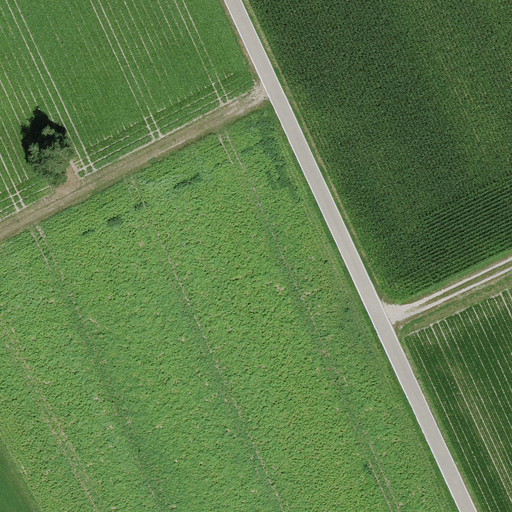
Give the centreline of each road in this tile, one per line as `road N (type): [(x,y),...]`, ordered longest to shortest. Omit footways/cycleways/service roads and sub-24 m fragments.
road 1 (track): [(468,511),(233,0)]
road 2 (track): [(0,228),(272,84)]
road 3 (track): [(378,315),(511,259)]
